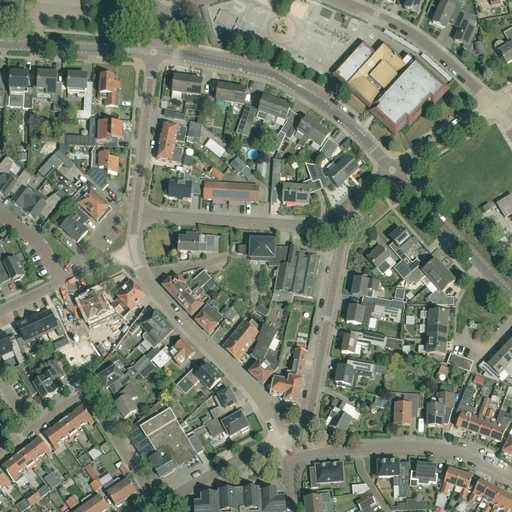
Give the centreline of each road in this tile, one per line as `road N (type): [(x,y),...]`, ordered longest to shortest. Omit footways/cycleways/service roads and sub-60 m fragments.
road 1 (tertiary): [(391,170),(339,116),(279,78),(153,51)]
road 2 (residential): [(135,253),(152,290),(250,387),(278,439)]
road 3 (residential): [(278,439),(309,414),(345,228)]
road 4 (residential): [(345,228),(135,213)]
road 5 (residential): [(32,429),(87,397),(158,506)]
road 6 (tertiary): [(511,295),(391,170)]
road 7 (residential): [(495,107),(409,32),(356,8)]
road 8 (residential): [(153,51),(135,213)]
road 9 (residential): [(358,450),(454,452),(511,477)]
road 10 (tertiary): [(153,51),(0,44)]
road 11 (residential): [(391,170),(495,107)]
road 12 (residential): [(172,498),(278,439)]
